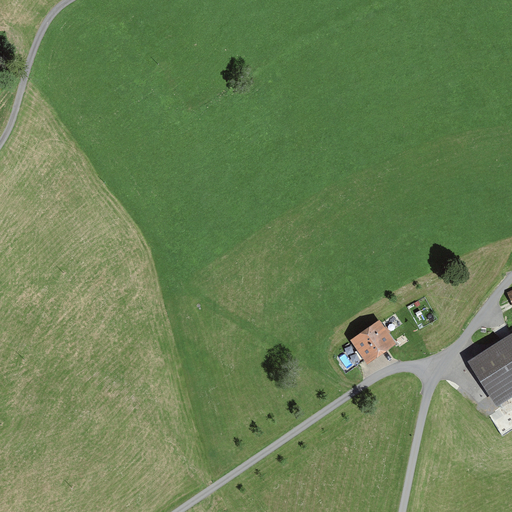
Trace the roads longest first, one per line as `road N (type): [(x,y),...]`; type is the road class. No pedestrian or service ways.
road 1 (track): [(179,511),(377,376),(397,367),(432,370)]
road 2 (track): [(0,144),(37,36),(68,0)]
road 3 (track): [(424,410),(432,370),(511,280)]
